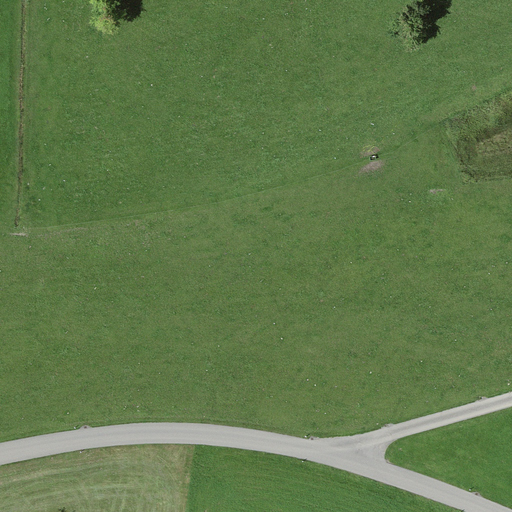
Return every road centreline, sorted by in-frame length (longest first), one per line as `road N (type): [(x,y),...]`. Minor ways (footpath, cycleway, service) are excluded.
road 1 (unclassified): [(492,511),(372,466),(230,435),(123,434),(0,455)]
road 2 (track): [(342,460),(511,406)]
